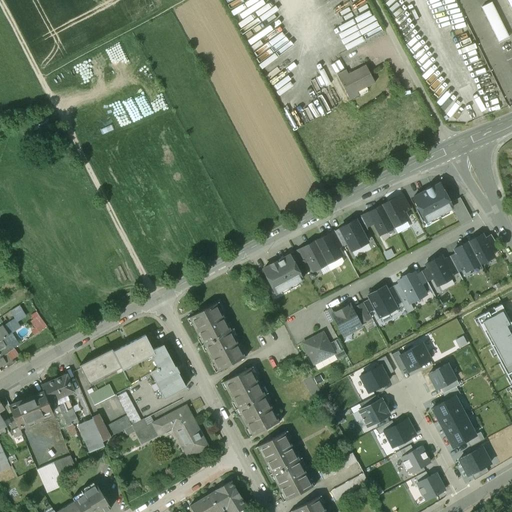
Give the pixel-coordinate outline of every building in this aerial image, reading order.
[(328,0),(329,0),(335,10),(350,0),(328,0)] [(344,23),(371,8),(366,0),(358,0),(346,7),(349,12),(341,17),(344,23)] [(508,36),(491,2),(481,7),(499,41),(508,36)] [(364,18),(367,24),(378,19),(375,13),(364,18)] [(352,37),(368,32),(366,27),(351,32),(352,37)] [(366,65),(348,75),(346,70),(337,75),(350,99),(359,95),(357,91),(374,82),(366,65)] [(309,95),(320,90),(312,74),(301,79),(309,95)] [(478,99),(474,92),(479,89),(474,79),(464,84),(475,108),(481,105),(478,99)] [(439,183),(413,197),(425,221),(451,208),(452,208),(449,203),(439,183)] [(410,208),(402,194),(395,198),(403,212),(410,208)] [(460,197),(449,203),(452,208),(451,208),(461,225),(471,219),(460,197)] [(403,212),(395,198),(381,205),(393,227),(407,220),(403,212)] [(381,205),(367,212),(373,223),(379,235),(393,227),(381,205)] [(373,223),(367,212),(360,216),(361,217),(366,227),(373,223)] [(361,217),(355,220),(362,232),(367,229),(366,227),(361,217)] [(355,220),(339,228),(347,243),(351,250),(367,242),(362,232),(355,220)] [(347,243),(339,228),(334,231),(342,246),(347,243)] [(342,246),(334,231),(329,234),(337,249),(342,246)] [(329,234),(315,241),(326,263),(340,256),(337,249),(329,234)] [(482,234),(468,242),(479,264),(493,257),(492,254),(483,238),(482,234)] [(490,234),(483,238),(492,254),(500,250),(490,234)] [(315,241),(301,249),(306,259),(312,271),(326,263),(315,241)] [(468,242),(454,249),(456,253),(464,269),(465,271),(479,264),(468,242)] [(306,259),(301,249),(295,252),(301,262),(306,259)] [(456,253),(449,256),(458,272),(464,269),(456,253)] [(289,255),(276,262),(276,261),(270,265),(263,269),(275,293),(302,279),(289,255)] [(441,256),(425,264),(427,268),(433,278),(437,285),(452,277),(451,275),(443,259),(441,256)] [(458,272),(449,256),(443,259),(451,275),(458,272)] [(433,278),(427,268),(421,271),(427,282),(433,278)] [(427,282),(421,271),(415,274),(421,285),(427,282)] [(414,272),(408,275),(408,274),(402,276),(403,278),(398,281),(399,283),(407,299),(409,303),(426,294),(421,285),(415,274),(414,272)] [(399,283),(393,286),(401,302),(407,299),(399,283)] [(384,286),(367,295),(369,299),(375,309),(379,317),(380,317),(382,322),(391,318),(388,312),(396,308),(395,305),(386,289),(384,286)] [(401,302),(393,286),(386,289),(395,305),(401,302)] [(375,309),(369,299),(363,302),(368,313),(375,309)] [(218,302),(187,318),(187,319),(190,318),(203,344),(200,346),(233,328),(230,330),(216,304),(219,302),(218,302)] [(363,302),(351,308),(360,324),(371,318),(368,313),(363,302)] [(349,305),(332,314),(343,336),(361,327),(360,324),(351,308),(349,305)] [(508,373),(511,370),(511,337),(511,338),(511,337),(511,333),(511,332),(510,333),(508,330),(511,328),(511,325),(501,305),(494,308),(495,311),(489,314),(488,312),(477,317),(481,324),(480,325),(500,363),(502,362),(508,373)] [(233,328),(200,346),(204,344),(217,370),(215,372),(247,355),(246,355),(244,356),(230,330),(234,328),(233,328)] [(5,329),(0,332),(0,340),(9,335),(5,329)] [(315,337),(310,340),(310,339),(303,343),(306,350),(306,351),(309,356),(313,363),(333,353),(328,344),(322,332),(315,336),(315,337)] [(145,335),(113,352),(121,367),(122,370),(151,355),(154,353),(152,350),(145,335)] [(346,355),(337,339),(328,344),(333,353),(337,360),(346,355)] [(400,355),(399,355),(406,368),(408,371),(430,359),(421,343),(400,355)] [(156,369),(150,373),(164,398),(180,389),(181,389),(185,387),(178,372),(175,366),(174,367),(163,345),(158,347),(152,350),(154,353),(151,355),(153,357),(152,357),(158,368),(156,369)] [(112,349),(79,365),(88,383),(121,367),(113,352),(112,349)] [(399,355),(400,355),(398,351),(391,354),(400,371),(406,368),(399,355)] [(380,365),(385,376),(393,372),(385,356),(376,360),(379,365),(380,365)] [(446,364),(428,374),(436,389),(439,387),(454,379),(446,364)] [(379,365),(359,376),(368,392),(388,381),(385,376),(380,365),(379,365)] [(250,368),(224,381),(238,408),(264,394),(250,368)] [(66,374),(54,380),(64,405),(71,421),(76,419),(66,396),(72,394),(71,392),(73,391),(66,374)] [(454,379),(439,387),(443,393),(456,386),(459,385),(455,378),(454,379)] [(54,380),(41,385),(43,392),(48,402),(51,401),(51,402),(56,400),(59,407),(64,405),(54,380)] [(109,384),(89,395),(94,405),(114,395),(109,384)] [(442,394),(445,401),(454,396),(460,393),(456,386),(443,393),(442,394)] [(43,392),(9,406),(14,416),(18,426),(52,413),(48,402),(43,392)] [(141,420),(126,392),(116,397),(131,425),(141,420)] [(264,394),(238,408),(252,435),(278,421),(264,394)] [(362,409),(378,400),(375,395),(359,404),(362,409)] [(431,408),(442,428),(465,415),(454,396),(445,401),(431,408)] [(358,411),(366,427),(375,422),(387,416),(390,415),(381,398),(378,400),(362,409),(358,411)] [(71,421),(64,405),(59,407),(67,426),(72,424),(71,421)] [(186,405),(152,423),(158,434),(158,435),(173,427),(179,439),(178,440),(184,451),(196,445),(199,451),(208,447),(199,429),(195,431),(183,407),(186,406),(186,405)] [(126,415),(105,426),(99,415),(92,418),(102,441),(110,437),(131,425),(126,415)] [(475,434),(465,415),(442,428),(452,447),(466,439),(475,435),(475,434)] [(14,416),(3,421),(8,432),(11,431),(14,438),(22,435),(18,426),(14,416)] [(387,416),(375,422),(378,427),(390,421),(387,416)] [(92,418),(77,425),(89,452),(104,446),(102,441),(92,418)] [(131,425),(141,443),(158,434),(152,423),(146,426),(143,419),(141,420),(131,425)] [(415,435),(406,419),(384,431),(392,447),(415,435)] [(480,431),(475,434),(475,435),(466,439),(470,446),(484,439),(480,431)] [(284,432),(257,446),(272,473),(298,459),(284,432)] [(430,462),(421,446),(401,457),(403,461),(402,462),(406,469),(407,468),(410,473),(430,462)] [(490,463),(481,447),(458,459),(467,475),(471,473),(485,466),(490,463)] [(352,453),(319,470),(323,480),(357,462),(352,453)] [(54,462),(61,479),(76,470),(71,456),(54,462)] [(298,459),(272,473),(286,500),(312,486),(298,459)] [(61,479),(54,462),(37,469),(46,488),(61,479)] [(485,466),(471,473),(474,480),(488,471),(485,466)] [(363,473),(330,491),(335,500),(368,482),(363,473)] [(435,473),(417,483),(419,488),(418,489),(421,495),(423,494),(425,499),(444,490),(435,473)] [(61,479),(46,488),(48,494),(64,487),(61,479)] [(228,482),(226,483),(225,482),(218,486),(219,487),(210,493),(219,509),(221,511),(225,509),(227,511),(235,511),(245,506),(231,483),(228,482)] [(96,484),(82,492),(84,494),(74,500),(74,501),(80,511),(103,511),(111,508),(96,484)] [(210,493),(189,505),(193,511),(215,511),(219,509),(210,493)] [(292,511),(325,511),(318,496),(291,510),(292,511)] [(80,511),(74,501),(56,511),(80,511)]
